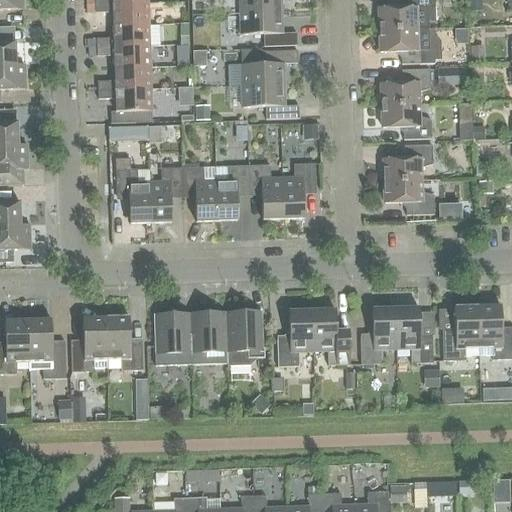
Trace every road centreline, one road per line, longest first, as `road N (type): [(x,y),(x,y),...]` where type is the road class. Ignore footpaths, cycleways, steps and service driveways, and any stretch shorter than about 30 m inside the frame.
road 1 (residential): [(346,267),(70,275),(62,0)]
road 2 (residential): [(346,267),(338,0)]
road 3 (residential): [(511,262),(346,267)]
